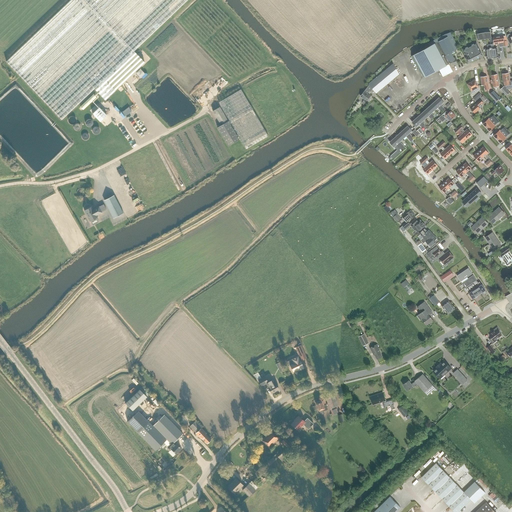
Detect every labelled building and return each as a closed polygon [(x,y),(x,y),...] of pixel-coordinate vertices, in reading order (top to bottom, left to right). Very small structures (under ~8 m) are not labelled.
[(105,100),(144,63),(133,51),(187,0),(70,0),(6,62),(61,120),(94,89),(105,100)] [(451,53),(455,51),(459,48),(450,32),(446,34),(446,33),(436,39),(449,63),(450,63),(451,66),(457,64),(455,58),(454,58),(451,53)] [(491,38),(490,32),(485,32),(476,34),(477,40),(479,40),(491,38)] [(497,36),(492,37),(493,42),(493,43),(494,45),(498,44),(498,47),(503,46),(508,46),(507,41),(505,36),(503,36),(503,35),(497,36)] [(448,63),(449,63),(436,39),(427,43),(429,47),(420,52),(412,56),(411,57),(420,74),(421,73),(423,78),(432,73),(449,64),(448,63)] [(483,56),(480,50),(476,42),(462,49),(465,55),(465,54),(467,57),(465,58),(468,63),(483,56)] [(268,62),(274,58),(267,49),(262,53),(268,62)] [(376,93),(399,74),(393,63),(368,84),(369,85),(366,89),(369,91),(370,92),(372,89),(376,93)] [(137,71),(142,78),(148,74),(142,67),(137,71)] [(506,88),(510,88),(510,89),(511,88),(511,80),(510,81),(508,73),(502,74),(503,78),(501,78),(502,82),(504,82),(504,86),(506,88)] [(493,87),(499,86),(498,82),(497,74),(491,75),(491,80),(490,80),(491,84),(492,83),(493,87)] [(485,90),(489,89),(488,84),(487,76),(480,77),(482,85),(484,85),(485,90)] [(467,84),(471,91),(478,87),(475,80),(467,84)] [(509,92),(503,86),(500,90),(506,96),(509,92)] [(367,94),(369,91),(366,89),(364,91),(360,96),(366,101),(370,96),(367,94)] [(240,90),(218,103),(245,149),(267,136),(240,90)] [(493,91),(489,94),(496,101),(500,98),(493,91)] [(482,96),(479,93),(473,98),(475,101),(482,96)] [(440,105),(443,102),(439,98),(434,102),(441,109),(442,109),(443,108),(440,105)] [(473,112),(474,113),(480,108),(478,107),(483,103),(480,100),(476,104),(476,103),(473,106),(474,106),(470,109),(472,111),(473,112)] [(440,110),(441,109),(434,102),(430,106),(434,110),(437,107),(440,110)] [(103,113),(96,105),(89,111),(97,119),(103,113)] [(431,113),(434,110),(430,106),(426,110),(432,117),(434,116),(431,113)] [(131,111),(128,107),(122,112),(125,116),(131,111)] [(212,111),(221,125),(217,128),(226,144),(227,146),(239,140),(228,121),(220,107),(212,111)] [(431,119),(432,117),(426,110),(421,114),(425,118),(428,116),(431,119)] [(450,121),(455,116),(451,111),(448,113),(446,111),(436,120),(439,124),(442,122),(447,118),(450,121)] [(422,121),(425,118),(421,114),(417,118),(426,128),(426,127),(424,124),(425,124),(422,121)] [(491,117),(489,119),(489,118),(488,119),(483,124),(486,127),(492,122),(494,120),(491,117)] [(425,129),(426,128),(417,118),(412,122),(416,126),(419,124),(422,127),(422,126),(425,129)] [(495,125),(496,123),(499,121),(496,118),(494,120),(492,122),(486,127),(489,131),(495,126),(495,125)] [(467,129),(464,132),(461,129),(463,128),(460,125),(457,128),(460,131),(462,134),(467,139),(472,134),(467,129)] [(412,140),(414,138),(409,133),(412,130),(408,126),(403,130),(412,140)] [(419,134),(420,136),(422,134),(423,135),(424,133),(420,128),(416,131),(419,134)] [(493,136),(497,139),(503,134),(505,132),(502,129),(500,131),(500,130),(499,131),(493,136)] [(411,141),(412,140),(403,130),(399,134),(403,138),(406,136),(411,141)] [(506,137),(507,135),(510,133),(507,130),(505,132),(506,133),(504,135),(503,134),(497,139),(500,143),(506,138),(506,137)] [(400,141),(403,138),(399,134),(395,138),(403,147),(405,146),(400,141)] [(462,143),(467,139),(462,134),(457,138),(462,143)] [(402,149),(403,147),(395,138),(390,142),(394,146),(397,144),(402,149)] [(397,149),(390,156),(393,158),(399,153),(402,150),(402,149),(397,144),(394,146),(397,149)] [(450,154),(455,150),(450,145),(445,149),(450,154)] [(445,159),(450,154),(445,149),(442,146),(441,148),(443,151),(440,154),(445,159)] [(483,157),(488,153),(484,147),(479,152),(483,157)] [(478,162),(483,157),(479,152),(474,156),(478,162)] [(433,160),(429,163),(427,160),(428,159),(426,156),(423,159),(425,162),(428,165),(432,170),(437,166),(433,160)] [(466,173),(471,168),(466,163),(461,167),(466,173)] [(427,174),(432,170),(428,165),(423,169),(427,174)] [(498,175),(504,170),(499,165),(494,170),(491,173),(493,175),(496,172),(498,175)] [(461,177),(466,173),(461,167),(456,172),(461,177)] [(480,187),(488,181),(484,176),(476,183),(480,187)] [(449,188),(454,184),(449,179),(444,183),(449,188)] [(444,193),(449,188),(444,183),(439,187),(444,193)] [(464,200),(468,205),(481,194),(477,189),(464,200)] [(114,195),(104,200),(114,218),(123,213),(114,195)] [(96,216),(101,213),(98,207),(93,210),(91,207),(84,211),(89,221),(97,218),(96,216)] [(499,219),(504,214),(499,207),(493,212),(499,219)] [(397,222),(401,218),(397,214),(398,213),(395,210),(390,213),(393,217),(397,222)] [(411,219),(415,216),(410,210),(406,213),(406,214),(402,217),(406,223),(410,219),(411,219)] [(493,224),(499,219),(493,212),(488,217),(493,224)] [(482,229),(488,224),(482,217),(476,222),(482,229)] [(420,231),(425,226),(420,220),(418,222),(415,219),(411,223),(413,225),(411,227),(414,231),(415,230),(418,233),(420,231)] [(477,234),(482,229),(476,222),(471,228),(477,234)] [(434,241),(436,238),(428,230),(427,231),(424,228),(419,233),(422,236),(423,238),(421,240),(423,242),(425,241),(430,247),(436,242),(434,241)] [(489,244),(496,239),(492,233),(485,237),(489,244)] [(494,250),(501,245),(496,239),(489,244),(494,250)] [(507,265),(511,261),(511,247),(500,255),(507,265)] [(435,257),(441,252),(438,249),(432,253),(435,257)] [(439,258),(444,265),(453,257),(448,251),(439,258)] [(478,283),(473,275),(468,278),(467,277),(472,274),(468,268),(457,275),(461,281),(462,280),(463,282),(462,283),(465,287),(466,287),(468,289),(467,290),(469,293),(472,298),(474,297),(474,298),(474,299),(474,298),(475,298),(476,298),(476,299),(477,299),(477,298),(477,295),(485,290),(481,284),(479,282),(478,283)] [(440,277),(443,281),(453,274),(450,270),(440,277)] [(407,277),(401,281),(408,293),(414,290),(407,277)] [(439,302),(434,295),(429,298),(434,306),(439,302)] [(447,314),(454,309),(448,300),(441,305),(447,314)] [(426,325),(432,320),(428,315),(432,312),(424,302),(417,307),(421,312),(416,316),(420,320),(422,319),(426,325)] [(499,333),(500,332),(497,327),(493,330),(493,331),(491,333),(489,335),(491,338),(489,339),(492,344),(496,340),(496,339),(501,335),(499,333)] [(368,343),(364,334),(358,337),(363,346),(368,343)] [(377,359),(382,356),(378,350),(379,349),(376,344),(370,348),(372,353),(373,353),(377,359)] [(301,360),(306,358),(300,345),(295,347),(299,356),(292,359),(292,360),(287,362),(287,363),(288,366),(289,366),(290,366),(292,371),(299,368),(299,370),(303,368),(300,361),(299,361),(298,360),(300,359),(301,360)] [(495,351),(490,345),(487,347),(492,354),(495,351)] [(444,361),(440,364),(439,363),(439,364),(440,364),(437,367),(436,367),(437,368),(433,371),(440,379),(451,368),(444,361)] [(467,380),(463,376),(457,369),(453,373),(463,384),(467,380)] [(424,392),(432,385),(422,374),(414,381),(415,381),(411,384),(408,380),(402,384),(407,391),(413,387),(417,384),(424,392)] [(273,380),(270,381),(267,383),(264,377),(261,378),(258,380),(261,386),(263,385),(265,389),(268,388),(271,394),(279,389),(275,383),(275,384),(273,380)] [(140,386),(125,401),(133,409),(147,394),(140,386)] [(388,406),(387,401),(386,402),(383,393),(370,397),(372,404),(382,401),(384,407),(388,406)] [(329,408),(338,405),(334,395),(325,398),(327,403),(326,404),(324,399),(315,402),(318,411),(320,415),(324,413),(322,409),(323,409),(324,411),(327,409),(326,407),(328,406),(329,408)] [(409,413),(402,405),(397,409),(404,417),(409,413)] [(170,450),(171,449),(175,454),(181,449),(176,444),(174,445),(172,443),(182,434),(164,415),(153,425),(171,444),(167,447),(170,450)] [(308,429),(313,424),(307,418),(304,421),(298,416),(295,419),(290,424),(297,430),(303,424),(308,429)] [(206,444),(210,440),(205,434),(206,433),(201,428),(201,427),(195,421),(189,426),(196,433),(195,433),(200,439),(201,438),(206,444)] [(155,450),(166,440),(148,422),(137,432),(155,450)] [(269,448),(279,437),(271,430),(261,440),(269,448)] [(292,445),(285,438),(281,441),(288,449),(292,445)] [(281,461),(287,456),(281,450),(275,455),(281,461)] [(428,485),(443,470),(436,463),(421,477),(428,485)] [(435,492),(450,478),(443,470),(428,485),(435,492)] [(442,499),(457,485),(450,478),(435,492),(442,499)] [(249,496),(255,490),(248,484),(245,487),(242,485),(236,479),(228,487),(234,494),(240,487),(243,490),(242,490),(249,496)] [(449,506),(464,492),(457,485),(442,499),(449,506)] [(464,492),(449,506),(454,511),(457,511),(471,499),(464,492)] [(373,511),(395,511),(400,507),(390,496),(373,511)] [(494,511),(486,502),(474,511),(494,511)]
